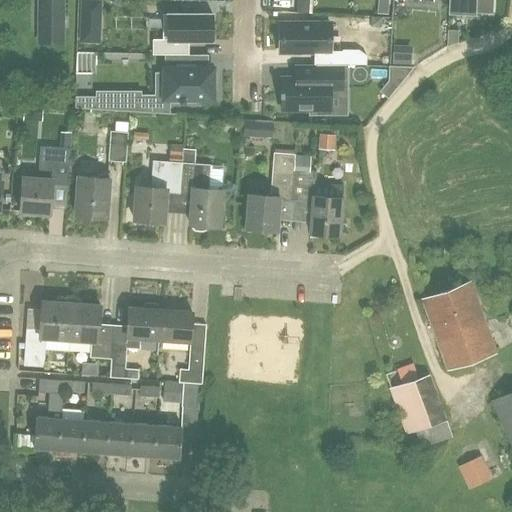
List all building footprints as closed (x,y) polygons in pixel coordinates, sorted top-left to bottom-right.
[(296,0),(296,12),(308,13),(309,0),(296,0)] [(388,14),(388,0),(379,0),(378,13),(388,14)] [(448,0),(448,14),(476,16),(476,13),(492,14),(493,0),(448,0)] [(82,15),(100,16),(100,2),(82,1),(82,15)] [(63,2),(40,2),(40,43),(63,43),(63,2)] [(152,39),(152,54),(164,55),(189,55),(189,40),(212,40),(212,14),(162,14),(162,39),(152,39)] [(362,19),(362,32),(386,32),(386,20),(362,19)] [(282,23),(282,52),(330,52),(330,23),(282,23)] [(458,30),(448,30),(447,46),(458,43),(458,30)] [(412,52),(393,51),(392,65),(411,66),(412,52)] [(164,73),(164,74),(168,74),(168,103),(170,103),(195,103),(195,98),(211,98),(211,90),(216,90),(216,69),(196,69),(196,56),(200,56),(200,55),(189,55),(164,55),(164,73)] [(310,114),(330,114),(330,90),(342,90),(342,64),(316,64),(316,66),(296,66),(296,78),(282,78),(282,109),(310,109),(310,114)] [(388,80),(397,87),(413,67),(389,66),(388,80)] [(98,109),(98,108),(98,98),(76,98),(76,96),(75,96),(75,107),(98,109)] [(139,99),(139,112),(170,114),(170,107),(156,108),(156,99),(139,99)] [(245,120),(244,135),(251,135),(252,121),(245,120)] [(266,122),(265,136),(272,137),(273,122),(266,122)] [(110,130),(108,160),(126,161),(128,132),(110,130)] [(319,134),(318,148),(334,150),(335,135),(319,134)] [(41,146),(40,159),(39,179),(24,178),(21,212),(52,214),(54,184),(69,186),(72,148),(69,148),(70,141),(63,140),(60,143),(60,147),(41,146)] [(274,153),(273,167),(271,197),(248,195),(246,229),(277,231),(280,201),(291,201),(293,169),(293,164),(294,154),(274,153)] [(178,193),(181,162),(153,160),(151,187),(136,186),(133,220),(163,222),(166,192),(178,193)] [(189,224),(192,224),(191,227),(194,230),(199,231),(203,231),(206,228),(207,225),(219,226),(222,189),(208,188),(210,164),(181,162),(178,193),(191,194),(189,224)] [(308,170),(293,169),(291,201),(312,203),(310,233),(340,235),(343,197),(344,184),(315,182),(316,170),(308,170)] [(79,176),(76,216),(107,218),(110,179),(79,176)] [(448,368),(496,350),(471,281),(423,299),(448,368)] [(26,327),(24,351),(23,370),(43,372),(46,336),(69,338),(71,302),(41,300),(39,328),(26,327)] [(71,302),(69,338),(91,340),(90,356),(111,357),(112,334),(97,333),(98,323),(100,304),(71,302)] [(126,365),(127,348),(139,348),(141,337),(159,338),(161,308),(159,308),(159,305),(155,303),(146,302),(143,304),(143,307),(129,306),(127,325),(112,324),(112,334),(112,340),(111,357),(110,363),(111,364),(110,377),(125,378),(126,365)] [(161,308),(159,338),(190,340),(192,310),(161,308)] [(179,381),(198,383),(202,383),(204,346),(189,345),(188,369),(180,368),(179,381)] [(81,374),(97,372),(95,358),(79,360),(81,374)] [(409,363),(386,372),(390,384),(413,375),(409,363)] [(429,371),(388,385),(404,433),(413,430),(419,446),(451,435),(429,371)] [(36,417),(34,449),(58,451),(61,418),(63,391),(64,380),(39,378),(38,390),(50,391),(48,412),(52,413),(52,418),(36,417)] [(64,380),(63,391),(82,392),(83,381),(64,380)] [(198,383),(179,381),(165,380),(163,391),(183,393),(181,426),(182,426),(196,427),(198,407),(196,407),(198,383)] [(112,383),(92,382),(91,392),(111,394),(112,383)] [(112,383),(111,394),(131,395),(131,384),(112,383)] [(159,386),(140,385),(139,396),(146,397),(158,397),(159,397),(159,386)] [(511,444),(511,391),(492,401),(511,444)] [(61,418),(58,451),(82,452),(85,420),(61,418)] [(109,422),(85,420),(82,452),(106,454),(109,422)] [(133,423),(109,422),(106,454),(131,456),(133,423)] [(133,423),(131,456),(155,457),(157,425),(133,423)] [(181,427),(157,425),(155,457),(179,459),(181,427)] [(467,487),(491,477),(480,453),(457,463),(467,487)]
